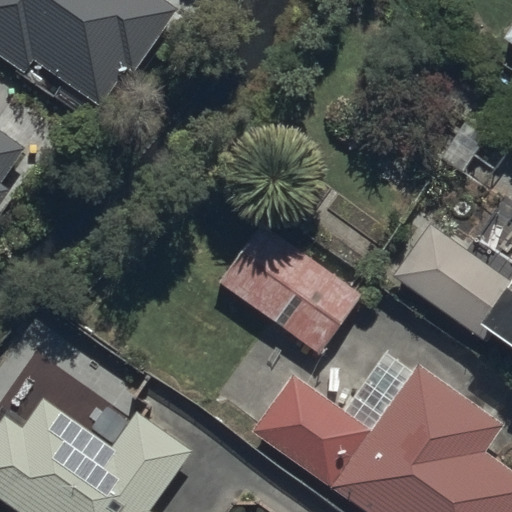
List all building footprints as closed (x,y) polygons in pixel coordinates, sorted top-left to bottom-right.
[(0,0),(0,42),(27,62),(38,46),(102,92),(130,54),(138,59),(181,0),(0,0)] [(0,191),(12,174),(2,167),(26,135),(0,115),(0,104),(3,100),(0,98),(0,191)] [(434,205),(397,255),(491,324),(508,301),(511,303),(511,252),(508,259),(434,205)] [(257,212),(221,269),(329,336),(365,279),(257,212)] [(298,359),(258,413),(396,511),(510,511),(511,510),(511,451),(489,435),(509,408),(423,346),(374,414),(298,359)] [(0,479),(45,511),(171,511),(150,497),(193,438),(135,397),(111,430),(22,366),(0,396),(0,479)]
